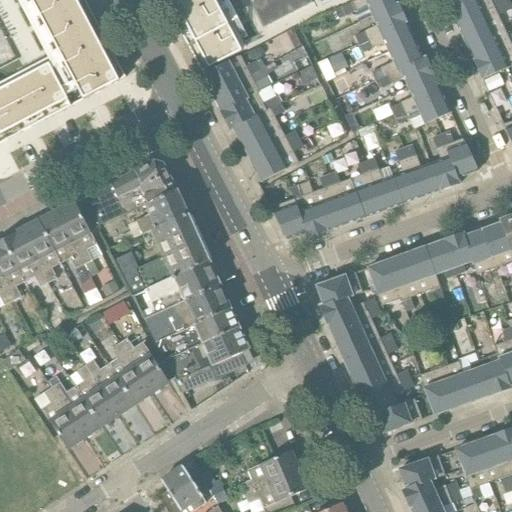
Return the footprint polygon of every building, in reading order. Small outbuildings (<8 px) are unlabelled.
[(29,0),(79,93),(84,101),(127,79),(84,0),(29,0)] [(162,0),(200,73),(247,49),(243,41),(248,38),(229,0),(162,0)] [(269,9),(264,0),(258,0),(256,1),(262,13),(269,9)] [(277,6),(273,0),(264,0),(269,9),(277,6)] [(297,10),(291,0),(287,0),(284,2),(290,14),(297,10)] [(291,0),(297,10),(304,7),(300,0),(291,0)] [(372,18),(398,7),(394,0),(362,0),(341,9),(345,18),(368,8),(372,18)] [(462,0),(448,7),(457,26),(509,2),(507,0),(491,0),(490,0),(489,0),(462,0)] [(262,13),(256,1),(249,5),(255,17),(262,13)] [(290,14),(284,2),(277,6),(283,18),(290,14)] [(465,43),(502,26),(498,17),(511,10),(511,8),(509,2),(457,26),(465,43)] [(269,9),(276,21),(283,18),(277,6),(269,9)] [(354,37),(358,46),(406,24),(398,7),(372,18),(376,27),(354,37)] [(276,21),(269,9),(262,13),(268,25),(276,21)] [(268,25),(262,13),(255,17),(261,29),(268,25)] [(388,54),(414,42),(406,24),(358,46),(362,55),(384,45),(388,54)] [(465,43),(474,63),(511,45),(511,34),(507,37),(502,26),(465,43)] [(375,83),(388,77),(422,60),(414,42),(388,54),(393,63),(371,73),(375,83)] [(483,81),(509,69),(511,67),(511,45),(474,63),(483,81)] [(205,79),(213,94),(264,68),(260,59),(245,67),(240,58),(238,60),(205,79)] [(388,77),(377,82),(381,90),(404,80),(408,89),(433,78),(425,59),(422,60),(388,77)] [(71,107),(46,61),(25,72),(20,75),(22,79),(13,84),(0,90),(0,144),(35,126),(71,107)] [(223,113),(256,95),(273,87),(267,77),(268,76),(264,68),(213,94),(223,113)] [(303,87),(317,80),(311,68),(297,76),(303,87)] [(401,104),(390,109),(395,118),(441,97),(433,78),(408,89),(412,99),(401,104)] [(231,133),(234,131),(280,104),(276,95),(261,103),(256,95),(223,113),(221,114),(231,133)] [(441,97),(395,118),(399,126),(419,117),(423,127),(449,115),(441,97)] [(243,149),(280,129),(274,117),(285,112),(280,104),(234,131),(243,149)] [(243,149),(252,166),(299,141),(294,131),(284,136),(280,129),(243,149)] [(445,146),(454,143),(450,132),(441,135),(445,146)] [(436,150),(445,146),(441,135),(433,138),(436,150)] [(445,146),(458,179),(477,172),(463,140),(454,143),(445,146)] [(262,184),(268,181),(268,180),(288,170),(287,170),(298,164),(292,153),(303,148),(299,141),(252,166),(262,184)] [(407,158),(416,155),(412,145),(404,148),(407,158)] [(460,185),(458,179),(445,146),(436,150),(441,161),(431,165),(440,192),(460,185)] [(407,158),(404,148),(394,151),(398,161),(407,158)] [(422,199),(440,192),(431,165),(421,169),(416,155),(407,158),(422,199)] [(365,162),(369,172),(377,169),(374,158),(365,162)] [(402,206),(422,199),(407,158),(398,161),(403,175),(392,179),(402,206)] [(96,229),(144,207),(176,191),(163,165),(154,162),(82,200),(96,229)] [(369,172),(365,162),(357,165),(360,175),(369,172)] [(384,212),(402,206),(392,179),(388,167),(378,171),(377,169),(369,172),(384,212)] [(327,175),(330,186),(340,182),(336,172),(327,175)] [(365,219),(384,212),(369,172),(360,175),(351,178),(365,219)] [(330,186),(327,175),(318,178),(322,189),(330,186)] [(345,226),(365,219),(351,178),(340,182),(330,186),(345,226)] [(293,199),(303,196),(299,186),(289,189),(290,192),(293,199)] [(326,233),(345,226),(330,186),(322,189),(311,193),(326,233)] [(149,217),(137,223),(143,236),(187,216),(176,191),(144,207),(149,217)] [(307,240),(326,233),(311,193),(303,196),(293,199),(305,234),(307,240)] [(287,241),(305,234),(293,199),(279,204),(276,194),(264,198),(287,241)] [(87,251),(97,247),(75,205),(57,214),(84,266),(93,262),(87,251)] [(76,271),(84,266),(57,214),(39,223),(61,265),(70,260),(76,271)] [(208,263),(199,241),(187,216),(143,236),(149,247),(155,244),(162,259),(139,270),(132,253),(114,261),(133,297),(132,298),(133,299),(208,263)] [(511,219),(500,223),(501,225),(511,254),(511,253),(511,219)] [(52,270),(61,265),(39,223),(21,232),(48,285),(57,280),(52,270)] [(511,253),(511,254),(501,225),(482,231),(496,268),(511,262),(511,253)] [(476,275),(496,268),(482,231),(464,238),(472,262),(476,275)] [(40,289),(48,285),(21,232),(3,242),(25,283),(34,279),(40,289)] [(454,268),(472,262),(464,238),(463,235),(445,241),(454,268)] [(435,275),(454,268),(445,241),(426,248),(435,275)] [(16,288),(25,283),(3,242),(0,243),(0,279),(13,303),(22,299),(16,288)] [(406,255),(420,294),(430,291),(436,306),(445,303),(439,287),(435,275),(426,248),(406,255)] [(410,298),(420,294),(406,255),(387,262),(403,307),(405,312),(414,309),(410,298)] [(387,315),(403,307),(387,262),(368,269),(381,306),(387,315)] [(133,299),(144,320),(219,286),(208,263),(133,299)] [(323,306),(347,299),(362,294),(358,284),(359,284),(356,274),(317,287),(323,306)] [(0,298),(5,308),(13,303),(0,279),(0,298)] [(144,320),(157,345),(230,310),(219,286),(144,320)] [(330,331),(368,313),(379,309),(375,299),(362,304),(352,308),(347,299),(323,306),(319,307),(330,331)] [(330,331),(337,347),(376,330),(372,321),(383,317),(379,309),(368,313),(330,331)] [(120,337),(140,326),(131,310),(111,321),(120,337)] [(230,310),(157,345),(167,365),(240,333),(230,310)] [(134,346),(147,338),(141,327),(127,335),(134,346)] [(510,386),(511,385),(511,332),(510,328),(491,335),(499,358),(510,386)] [(345,365),(384,348),(394,343),(391,335),(380,340),(376,330),(337,347),(345,365)] [(183,395),(243,367),(248,365),(243,354),(248,351),(240,333),(167,365),(183,395)] [(169,383),(161,370),(144,343),(134,350),(127,340),(119,345),(152,395),(169,383)] [(353,383),(392,366),(388,357),(399,352),(394,343),(384,348),(345,365),(353,383)] [(135,406),(152,395),(119,345),(111,351),(117,361),(109,366),(135,406)] [(454,410),(475,402),(465,373),(463,374),(459,362),(448,366),(444,355),(436,358),(454,410)] [(434,417),(454,410),(436,358),(416,365),(424,388),(434,417)] [(511,389),(510,386),(499,358),(497,359),(498,361),(482,367),(492,396),(511,389)] [(118,417),(135,406),(109,366),(100,372),(94,362),(86,367),(118,417)] [(362,403),(399,387),(399,386),(400,385),(412,380),(408,372),(397,377),(392,366),(353,383),(362,403)] [(102,428),(118,417),(86,367),(77,373),(84,383),(76,388),(102,428)] [(475,402),(492,396),(482,367),(465,373),(475,402)] [(86,438),(102,428),(76,388),(67,394),(55,377),(48,381),(53,389),(86,438)] [(377,417),(396,408),(392,398),(402,393),(415,388),(412,380),(400,385),(399,386),(399,387),(362,403),(369,419),(377,417)] [(68,450),(86,438),(53,389),(44,395),(50,405),(42,410),(68,450)] [(15,402),(22,414),(28,410),(21,399),(15,402)] [(383,435),(412,425),(405,404),(396,408),(377,417),(383,435)] [(21,440),(28,436),(21,426),(15,430),(21,440)] [(15,430),(8,434),(14,444),(21,440),(15,430)] [(511,431),(494,437),(511,483),(511,431)] [(511,492),(511,483),(494,437),(475,444),(489,484),(500,480),(505,495),(511,492)] [(51,486),(73,472),(53,442),(32,456),(51,486)] [(480,488),(489,484),(475,444),(456,451),(470,491),(474,501),(483,498),(480,488)] [(240,487),(244,495),(299,472),(291,453),(247,472),(252,482),(240,487)] [(30,500),(51,486),(32,456),(11,470),(30,500)] [(436,480),(445,477),(438,458),(400,471),(406,489),(431,482),(433,482),(434,483),(437,481),(436,480)] [(159,498),(167,511),(195,511),(207,505),(183,468),(161,482),(168,492),(159,498)] [(0,498),(8,511),(11,511),(30,500),(11,470),(0,476),(0,498)] [(259,500),(263,510),(307,492),(299,472),(244,495),(248,504),(259,500)] [(218,507),(228,503),(217,480),(205,485),(218,507)] [(411,511),(448,496),(459,491),(456,483),(445,487),(435,491),(431,482),(406,489),(402,491),(411,511)] [(444,511),(443,508),(452,505),(463,500),(459,491),(448,496),(411,511),(444,511)] [(8,511),(0,498),(0,511),(8,511)]
